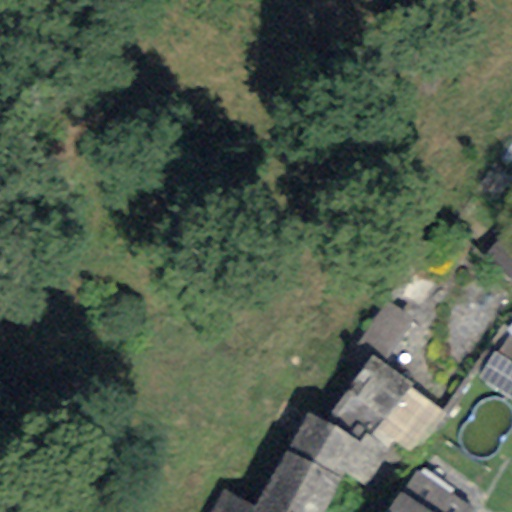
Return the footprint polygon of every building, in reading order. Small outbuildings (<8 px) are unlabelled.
[(511,241),(505,235),(484,259),(511,282),(511,241)] [(511,335),(498,353),(511,363),(511,335)] [(511,400),(511,363),(498,353),(494,351),(477,376),(511,400)] [(306,414),(288,452),(339,480),(341,474),(363,486),(394,442),(409,454),(446,418),(410,389),(413,386),(372,356),(323,422),(306,414)] [(320,511),(339,480),(288,452),(254,511),(251,511),(224,496),(214,511),(320,511)] [(469,511),(471,511),(414,472),(386,511),(469,511)]
